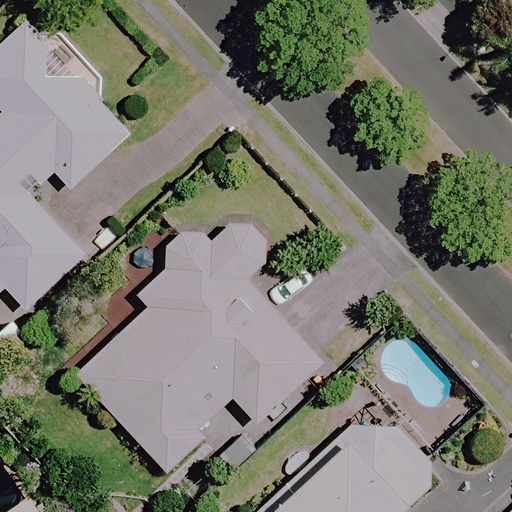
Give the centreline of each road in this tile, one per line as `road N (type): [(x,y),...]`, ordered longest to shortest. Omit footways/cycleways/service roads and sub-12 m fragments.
road 1 (residential): [(511,328),(214,0)]
road 2 (residential): [(349,0),(511,173)]
